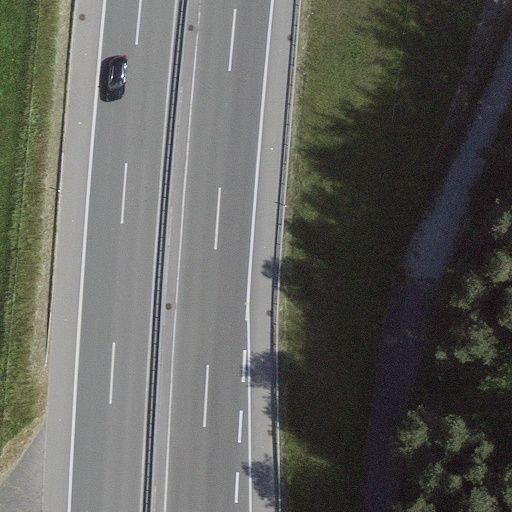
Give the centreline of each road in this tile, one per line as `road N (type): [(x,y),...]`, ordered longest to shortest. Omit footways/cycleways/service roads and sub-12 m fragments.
road 1 (motorway): [(200,511),(237,0)]
road 2 (motorway): [(141,0),(105,511)]
